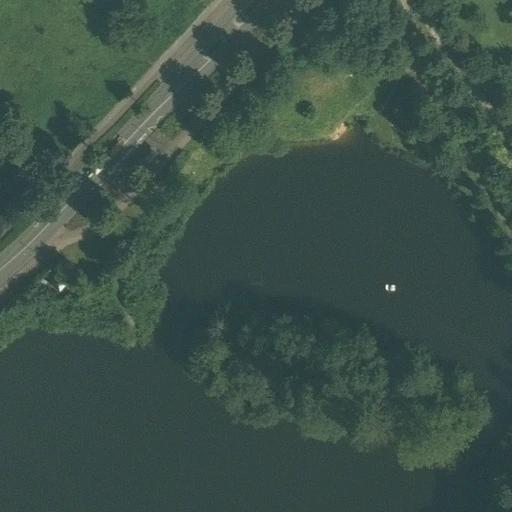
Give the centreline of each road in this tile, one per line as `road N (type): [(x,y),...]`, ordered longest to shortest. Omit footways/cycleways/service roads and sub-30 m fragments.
road 1 (tertiary): [(0,268),(253,0)]
road 2 (unknown): [(511,240),(416,60),(404,0)]
